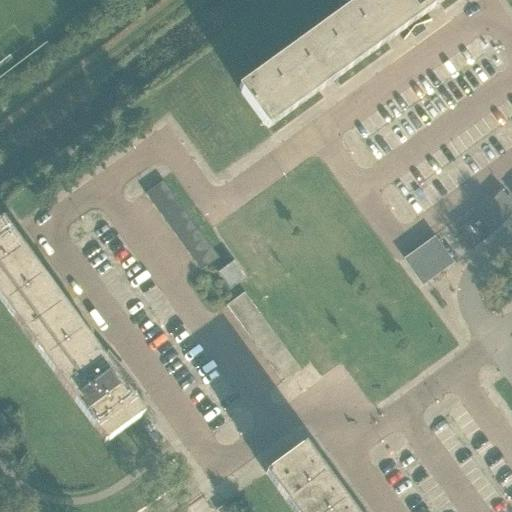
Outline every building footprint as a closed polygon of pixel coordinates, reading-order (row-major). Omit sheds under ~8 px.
[(362,0),(330,23),(238,89),(267,129),(444,0),(362,0)] [(152,204),(169,191),(162,181),(145,194),(152,204)] [(159,213),(176,201),(169,191),(152,204),(159,213)] [(176,201),(159,213),(166,223),(183,210),(176,201)] [(496,201),(478,219),(462,231),(474,247),(490,235),(510,215),(496,201)] [(183,210),(166,223),(173,232),(190,220),(183,210)] [(190,220),(173,232),(180,242),(197,229),(190,220)] [(106,371),(0,226),(0,293),(108,442),(140,418),(123,394),(131,388),(114,365),(106,371)] [(197,229),(180,242),(186,252),(204,239),(197,229)] [(204,239),(186,252),(193,261),(211,249),(204,239)] [(434,240),(406,260),(423,283),(450,263),(434,240)] [(211,249),(193,261),(200,271),(217,257),(211,249)] [(218,274),(229,289),(244,279),(233,263),(218,274)] [(233,316),(250,303),(243,294),(226,306),(233,316)] [(240,325),(257,313),(250,303),(233,316),(240,325)] [(247,335),(264,323),(257,313),(240,325),(247,335)] [(254,344),(271,332),(264,323),(247,335),(254,344)] [(261,354),(278,342),(271,332),(254,344),(261,354)] [(268,363),(285,351),(278,342),(261,354),(268,363)] [(275,373),(292,361),(285,351),(268,363),(275,373)] [(275,373),(282,383),(299,370),(292,361),(275,373)] [(268,472),(297,511),(346,511),(301,449),(268,472)]
